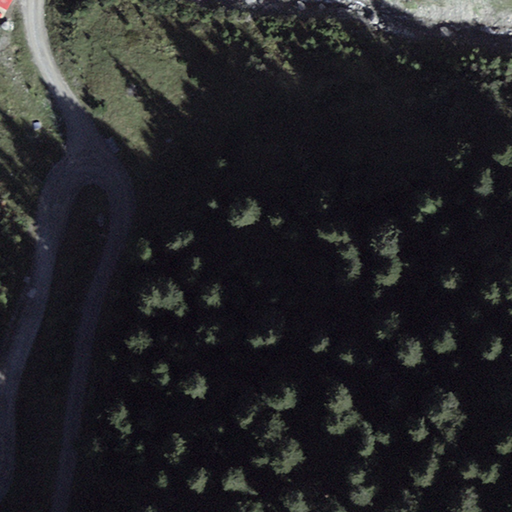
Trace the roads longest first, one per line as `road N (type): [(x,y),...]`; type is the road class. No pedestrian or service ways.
road 1 (track): [(88,143),(112,174),(122,219),(90,323),(60,511)]
road 2 (track): [(88,143),(52,205),(42,296),(0,462)]
road 3 (track): [(38,0),(44,50),(88,143)]
